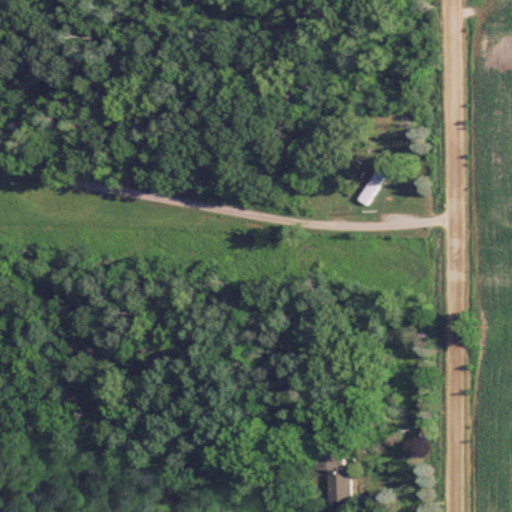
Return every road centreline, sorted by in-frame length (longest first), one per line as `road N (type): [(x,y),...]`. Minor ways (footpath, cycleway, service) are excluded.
road 1 (residential): [(457,511),(454,0)]
road 2 (residential): [(457,218),(350,226),(122,188),(53,173),(0,132)]
